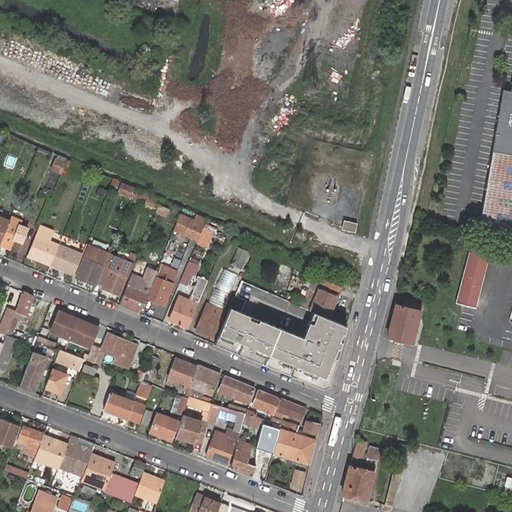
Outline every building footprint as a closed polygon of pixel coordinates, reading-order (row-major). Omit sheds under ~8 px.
[(511,77),(510,91),(505,116),(498,114),(479,222),(511,227),(511,77)] [(510,91),(502,90),(498,114),(505,116),(510,91)] [(65,164),(55,159),(51,169),(61,173),(65,164)] [(72,163),(66,161),(65,164),(61,173),(67,175),(72,163)] [(131,198),(135,189),(121,183),(118,193),(131,198)] [(146,194),(135,189),(131,198),(142,203),(146,194)] [(144,205),(155,209),(159,200),(148,195),(144,205)] [(0,244),(9,249),(21,220),(11,216),(9,221),(0,216),(0,244)] [(177,228),(185,232),(190,219),(182,216),(177,228)] [(191,238),(198,223),(190,219),(185,232),(184,235),(191,238)] [(342,229),(355,232),(356,224),(344,221),(342,229)] [(203,227),(204,225),(198,223),(191,238),(197,241),(203,227)] [(35,236),(27,256),(50,266),(59,245),(49,241),(51,237),(45,234),(47,229),(39,226),(35,236)] [(215,233),(203,227),(197,241),(197,242),(204,245),(208,236),(212,238),(215,233)] [(456,302),(475,307),(490,249),(471,243),(456,302)] [(59,245),(50,266),(74,275),(82,255),(59,245)] [(76,277),(95,285),(96,282),(103,265),(105,260),(107,257),(108,253),(89,245),(86,253),(84,257),(76,277)] [(234,250),(229,265),(241,268),(246,254),(234,250)] [(106,261),(98,282),(103,284),(102,287),(101,288),(119,295),(130,268),(135,256),(129,253),(126,260),(108,253),(107,257),(106,261)] [(96,282),(98,282),(106,261),(107,257),(105,260),(103,265),(96,282)] [(189,261),(179,282),(187,285),(192,274),(195,275),(199,265),(189,261)] [(158,270),(146,298),(163,305),(168,293),(167,292),(171,284),(172,284),(175,277),(158,270)] [(169,320),(187,328),(208,280),(198,276),(196,279),(200,281),(191,301),(180,296),(169,320)] [(130,278),(127,285),(148,293),(151,286),(130,278)] [(319,285),(309,310),(317,314),(328,318),(341,287),(321,279),(319,285)] [(309,310),(241,280),(234,296),(246,301),(242,312),(229,307),(214,344),(324,389),(330,386),(346,326),(328,318),(317,314),(309,310)] [(0,290),(8,294),(11,287),(0,282),(0,290)] [(127,285),(119,305),(140,313),(148,293),(127,285)] [(33,296),(22,291),(15,311),(13,316),(23,320),(26,315),(29,305),(33,296)] [(207,304),(195,331),(214,339),(226,311),(207,304)] [(395,304),(387,337),(412,343),(420,311),(395,304)] [(36,307),(29,305),(26,315),(32,317),(36,307)] [(78,319),(79,315),(60,307),(58,311),(78,319)] [(13,316),(15,311),(8,308),(0,329),(0,341),(3,343),(6,335),(8,330),(12,318),(13,316)] [(70,339),(78,319),(58,311),(50,330),(70,339)] [(98,327),(99,324),(79,315),(78,319),(98,327)] [(12,318),(8,330),(9,331),(13,332),(17,320),(12,318)] [(89,347),(98,327),(78,319),(70,339),(89,347)] [(49,333),(69,341),(70,339),(50,330),(49,333)] [(108,333),(101,351),(115,356),(113,362),(127,368),(137,345),(119,337),(117,337),(114,335),(108,333)] [(3,344),(0,351),(0,369),(3,371),(15,338),(6,335),(3,343),(3,344)] [(38,336),(36,340),(54,347),(55,343),(38,336)] [(70,339),(69,341),(88,349),(89,347),(70,339)] [(99,350),(93,347),(90,355),(96,357),(99,350)] [(73,367),(79,370),(83,359),(64,351),(59,349),(58,352),(56,357),(74,364),(73,367)] [(32,352),(19,387),(33,393),(46,358),(32,352)] [(147,368),(153,370),(159,358),(152,355),(147,368)] [(55,360),(73,367),(74,364),(56,357),(55,360)] [(187,391),(189,386),(197,366),(176,358),(168,378),(166,383),(171,385),(174,380),(185,384),(183,389),(185,390),(187,391)] [(82,363),(80,371),(92,375),(95,367),(82,363)] [(211,395),(220,373),(197,364),(197,366),(189,386),(211,395)] [(154,371),(145,368),(140,381),(148,384),(154,371)] [(51,369),(45,387),(55,391),(55,389),(61,391),(67,375),(51,369)] [(218,391),(233,397),(240,382),(225,375),(218,391)] [(140,382),(136,394),(147,398),(151,386),(140,382)] [(247,403),(254,387),(240,382),(233,397),(247,403)] [(273,414),(280,398),(259,390),(252,405),(273,414)] [(110,393),(103,409),(127,418),(128,417),(140,422),(140,420),(145,406),(133,401),(110,393)] [(171,412),(182,415),(186,404),(188,398),(182,397),(176,395),(171,412)] [(193,406),(195,398),(193,398),(188,396),(188,398),(186,404),(193,406)] [(209,411),(211,403),(203,400),(200,400),(195,398),(193,406),(209,411)] [(301,418),(305,408),(280,398),(273,414),(282,418),(284,414),(300,420),(301,418)] [(236,429),(240,430),(241,427),(245,413),(241,412),(228,408),(216,404),(211,403),(209,411),(207,420),(215,422),(217,415),(218,412),(240,419),(239,422),(239,424),(237,424),(236,429)] [(152,412),(145,409),(140,423),(147,425),(152,412)] [(272,417),(247,410),(246,414),(258,417),(263,419),(270,421),(272,417)] [(217,415),(239,422),(240,419),(218,412),(217,415)] [(156,413),(149,432),(170,440),(177,421),(156,413)] [(255,431),(255,429),(258,417),(246,414),(245,413),(241,427),(255,431)] [(182,415),(176,437),(194,443),(195,440),(201,442),(206,423),(182,415)] [(299,426),(272,417),(270,421),(298,429),(299,426)] [(0,442),(12,447),(20,427),(0,419),(0,442)] [(317,435),(320,425),(318,424),(319,422),(314,420),(314,423),(306,421),(304,431),(317,435)] [(256,447),(274,453),(280,429),(262,423),(260,431),(256,447)] [(22,451),(35,457),(44,434),(22,426),(16,441),(25,444),(22,451)] [(280,429),(274,453),(309,464),(316,440),(280,429)] [(236,439),(215,431),(206,455),(228,463),(236,439)] [(79,438),(71,435),(67,445),(58,468),(82,477),(91,454),(92,451),(76,445),(79,438)] [(64,451),(67,445),(43,436),(34,459),(58,468),(64,451)] [(238,438),(230,469),(251,477),(255,466),(246,463),(251,445),(243,443),(245,438),(241,437),(241,438),(238,438)] [(356,440),(342,494),(366,501),(366,500),(375,466),(361,463),(358,462),(360,456),(362,456),(366,442),(356,440)] [(367,458),(377,460),(380,449),(370,446),(367,458)] [(111,472),(115,463),(91,454),(82,477),(80,481),(105,490),(111,472)] [(392,507),(405,456),(397,454),(384,505),(392,507)] [(143,473),(146,463),(136,460),(131,473),(141,477),(143,473)] [(29,473),(17,468),(13,467),(12,468),(9,467),(10,466),(6,465),(4,470),(15,474),(27,478),(29,473)] [(296,470),(292,485),(301,487),(304,472),(296,470)] [(139,483),(111,472),(105,490),(104,492),(131,502),(135,493),(139,483)] [(156,502),(164,482),(143,473),(141,477),(139,483),(135,493),(156,502)] [(502,496),(507,477),(499,475),(495,494),(502,496)] [(502,496),(511,498),(511,478),(507,477),(502,496)] [(216,511),(220,502),(197,492),(188,511),(216,511)] [(57,507),(67,510),(71,498),(62,495),(57,507)] [(35,502),(30,511),(50,511),(52,509),(50,508),(52,503),(48,501),(49,499),(43,497),(43,499),(39,498),(37,503),(35,502)] [(26,511),(30,511),(35,502),(31,501),(30,502),(26,511)] [(225,511),(228,506),(220,502),(216,511),(225,511)]
